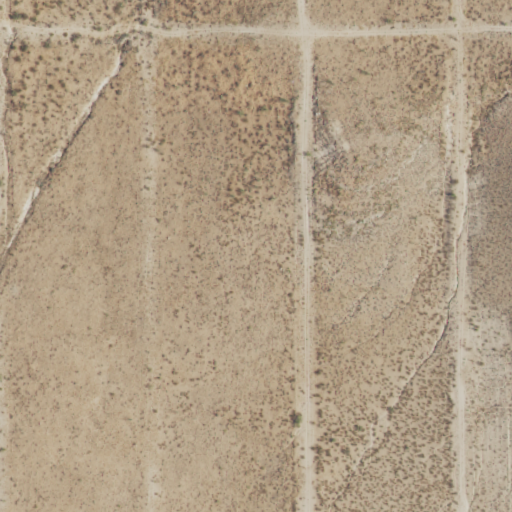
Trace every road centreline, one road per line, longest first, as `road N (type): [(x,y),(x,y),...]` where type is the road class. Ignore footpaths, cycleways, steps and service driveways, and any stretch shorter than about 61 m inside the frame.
road 1 (track): [(511,31),(146,33),(99,91),(29,205),(0,281)]
road 2 (track): [(145,0),(150,511)]
road 3 (track): [(458,0),(461,511)]
road 4 (track): [(304,0),(305,511)]
road 5 (residential): [(0,30),(146,33)]
